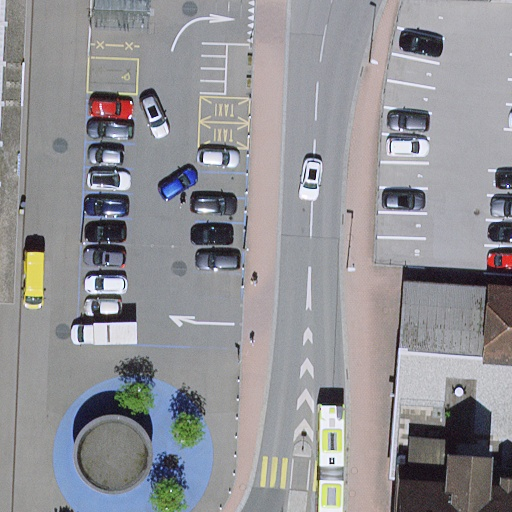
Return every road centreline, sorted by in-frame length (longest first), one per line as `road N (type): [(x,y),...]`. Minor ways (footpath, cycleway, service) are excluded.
road 1 (primary): [(310,247),(289,320),(265,511)]
road 2 (primary): [(310,247),(325,327),(325,511)]
road 3 (primary): [(332,0),(316,102),(310,247)]
